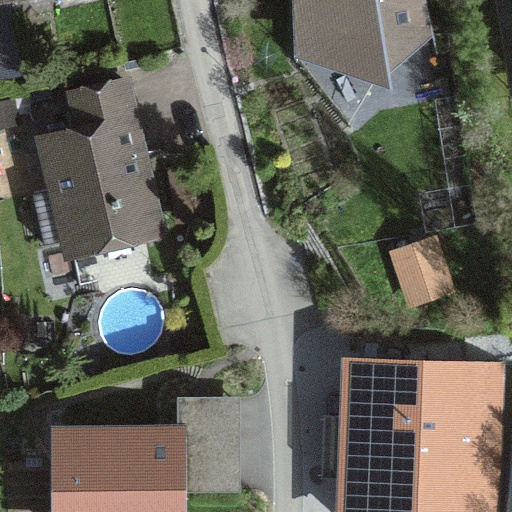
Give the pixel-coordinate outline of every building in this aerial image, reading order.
[(298,0),(298,58),(320,85),(352,80),(349,61),(346,42),(355,37),(381,33),(419,39),(413,0),(298,0)] [(72,248),(156,228),(129,114),(135,113),(128,83),(72,96),(82,137),(49,145),(58,187),(29,194),(41,249),(71,242),(72,248)] [(431,242),(399,253),(415,299),(447,288),(431,242)] [(488,511),(496,366),(352,358),(344,511),(488,511)] [(63,432),(63,511),(178,511),(178,491),(233,491),(233,396),(177,396),(178,432),(63,432)]
